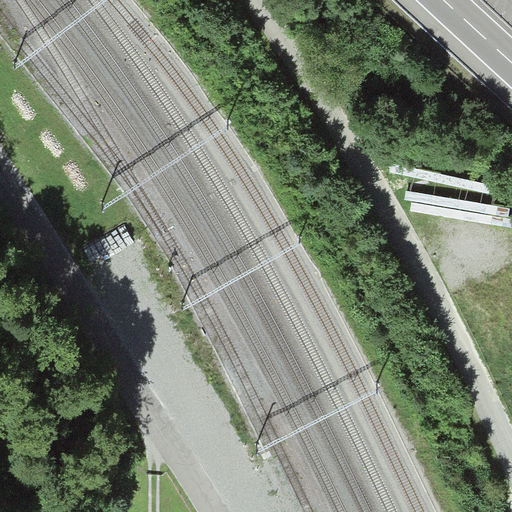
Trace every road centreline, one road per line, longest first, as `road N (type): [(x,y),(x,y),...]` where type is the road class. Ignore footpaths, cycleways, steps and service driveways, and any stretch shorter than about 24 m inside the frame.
road 1 (residential): [(254,0),(400,232),(511,459)]
road 2 (unclassified): [(0,167),(209,511)]
